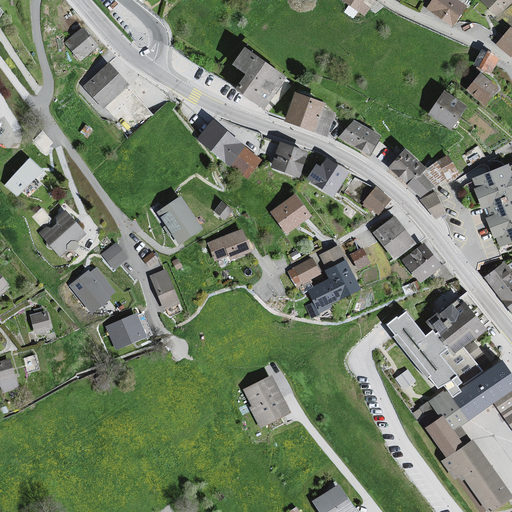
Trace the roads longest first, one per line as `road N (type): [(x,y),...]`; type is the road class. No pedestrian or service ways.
road 1 (secondary): [(148,67),(219,109),(343,156),(380,181),(427,225),(511,333)]
road 2 (residential): [(180,353),(159,332),(121,226),(44,100)]
road 3 (residential): [(511,64),(382,0)]
